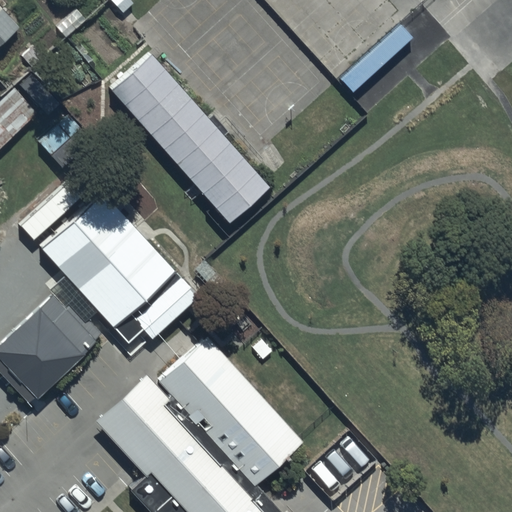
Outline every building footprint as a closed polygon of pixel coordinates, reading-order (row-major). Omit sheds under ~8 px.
[(118,0),(129,13),(144,0),(118,0)] [(0,45),(18,29),(0,9),(0,45)] [(400,121),(384,103),(344,139),(359,155),(345,167),(382,210),(490,114),(497,122),(511,108),(511,14),(448,71),(435,57),(394,93),(411,112),(400,121)] [(127,21),(96,49),(108,62),(139,35),(127,21)] [(269,180),(147,46),(106,84),(227,218),(269,180)] [(387,76),(370,57),(351,74),(368,93),(387,76)] [(67,116),(52,128),(71,151),(85,139),(67,116)] [(64,180),(5,233),(79,316),(139,262),(64,180)] [(454,200),(440,183),(413,206),(427,222),(454,200)] [(255,245),(370,375),(381,365),(401,388),(391,396),(494,511),(511,511),(511,422),(309,197),(255,245)] [(14,279),(0,293),(0,376),(56,322),(14,279)] [(302,435),(203,333),(160,375),(260,476),(302,435)] [(274,511),(143,371),(103,408),(200,511),(274,511)] [(426,485),(387,444),(376,453),(390,468),(392,467),(417,494),(426,485)] [(412,445),(400,455),(427,485),(439,475),(412,445)] [(121,511),(111,501),(99,511),(121,511)]
